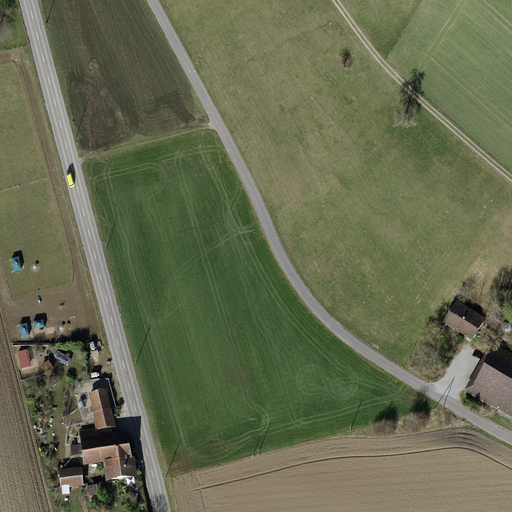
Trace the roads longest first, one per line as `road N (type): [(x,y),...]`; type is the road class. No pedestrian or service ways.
road 1 (unclassified): [(511,437),(398,371),(313,304),(153,0)]
road 2 (secondary): [(27,0),(162,511)]
road 3 (track): [(511,175),(390,69),(335,0)]
